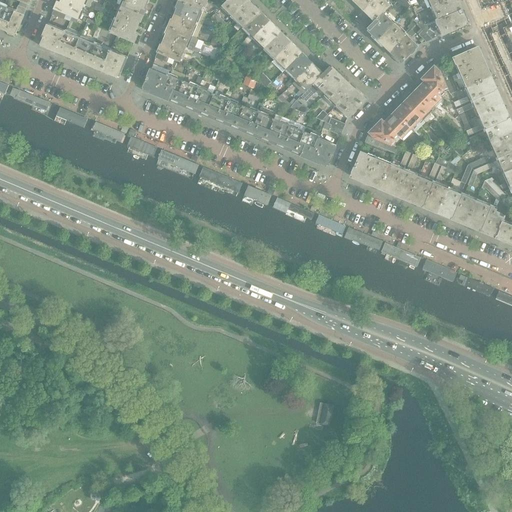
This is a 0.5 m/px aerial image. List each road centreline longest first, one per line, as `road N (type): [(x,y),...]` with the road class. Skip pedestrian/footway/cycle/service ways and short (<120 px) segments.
road 1 (secondary): [(308,309),(0,180)]
road 2 (residential): [(330,194),(122,108)]
road 3 (secondary): [(308,309),(511,404)]
road 4 (secondary): [(511,382),(379,328),(308,309)]
road 5 (residential): [(511,271),(330,194)]
road 6 (residential): [(392,88),(301,0)]
road 7 (residential): [(392,88),(362,119),(330,194)]
